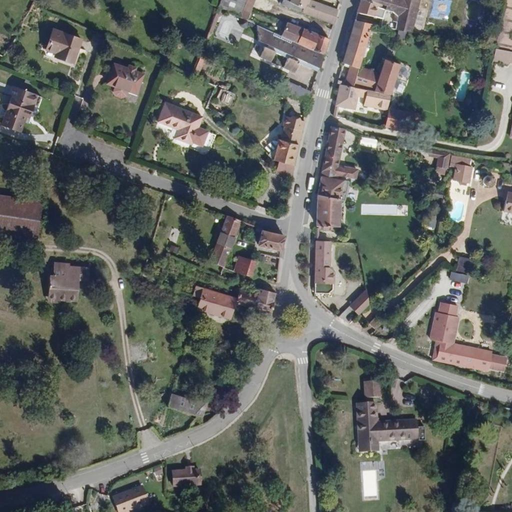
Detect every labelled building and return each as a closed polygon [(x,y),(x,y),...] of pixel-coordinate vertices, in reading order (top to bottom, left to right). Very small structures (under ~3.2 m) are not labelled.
[(247,19),(254,0),(220,0),(218,7),(226,10),(244,18),(247,19)] [(303,9),(290,2),(285,0),(282,0),(280,5),(301,13),(303,9)] [(291,0),(290,2),(303,9),(301,13),(333,23),(337,9),(312,0),(291,0)] [(391,11),(383,9),(385,6),(364,0),(360,0),(356,13),(382,19),(380,26),(394,29),(396,16),(391,11)] [(415,15),(417,0),(364,0),(385,6),(383,9),(391,11),(396,16),(394,29),(410,32),(415,15)] [(511,0),(503,0),(493,49),(509,52),(511,52),(511,0)] [(224,14),(226,10),(218,7),(208,32),(212,33),(219,16),(224,14)] [(357,67),(371,24),(354,20),(341,62),(349,64),(343,80),(337,78),(335,84),(338,85),(342,86),(343,82),(373,91),(388,94),(398,63),(384,59),(379,74),(357,67)] [(312,50),(281,35),(272,31),(257,24),(258,40),(268,45),(266,47),(264,46),(259,56),(270,62),(275,52),(287,58),(283,68),(294,73),(299,63),(300,59),(304,61),(302,65),(318,73),(324,54),(312,50)] [(324,54),(328,40),(303,29),(286,24),(283,31),(281,35),(312,50),(324,54)] [(281,35),(283,31),(274,27),(272,31),(281,35)] [(72,63),(80,39),(53,29),(45,50),(55,53),(54,56),(72,63)] [(507,62),(509,52),(493,49),(490,61),(507,64),(507,62)] [(135,94),(142,75),(135,73),(137,69),(129,66),(128,70),(114,65),(107,83),(115,86),(114,89),(115,94),(121,96),(126,94),(127,91),(135,94)] [(290,83),(287,94),(310,99),(312,87),(290,83)] [(354,109),(356,96),(364,98),(363,103),(373,105),(372,107),(385,110),(388,94),(373,91),(342,86),(338,85),(334,105),(354,109)] [(29,118),(32,106),(36,107),(40,95),(16,86),(2,125),(20,132),(25,117),(29,118)] [(229,109),(235,95),(220,88),(214,102),(229,109)] [(196,126),(199,117),(165,103),(158,122),(177,129),(174,137),(189,143),(190,140),(198,143),(203,129),(196,126)] [(410,131),(414,114),(388,109),(385,126),(410,131)] [(293,165),(303,121),(285,116),(283,126),(284,126),(281,140),(278,139),(273,160),(278,161),(293,165)] [(341,141),(343,128),(342,127),(330,125),(328,138),(341,141)] [(361,144),(376,147),(378,139),(362,136),(361,144)] [(337,167),(341,141),(328,138),(320,175),(336,179),(337,176),(355,179),(357,170),(343,167),(342,168),(337,167)] [(467,183),(470,167),(467,166),(468,159),(452,156),(450,166),(454,167),(452,180),(458,181),(465,183),(467,183)] [(445,168),(447,158),(439,157),(437,167),(445,168)] [(291,178),(293,165),(278,161),(275,173),(291,178)] [(343,201),(347,182),(336,179),(320,175),(316,195),(315,229),(330,229),(330,226),(338,226),(339,200),(343,201)] [(486,175),(483,182),(492,186),(495,180),(486,175)] [(0,236),(36,242),(41,204),(0,198),(0,236)] [(223,267),(240,220),(227,215),(209,261),(223,267)] [(281,250),(284,236),(262,230),(262,228),(251,224),(249,230),(260,234),(257,244),(281,250)] [(328,277),(329,242),(315,242),(314,269),(314,276),(328,277)] [(469,273),(472,259),(457,256),(455,270),(469,273)] [(251,277),(255,262),(238,257),(234,271),(251,277)] [(78,305),(81,284),(89,285),(91,274),(71,271),(72,268),(55,265),(53,280),(50,279),(47,297),(59,299),(58,302),(78,305)] [(468,282),(470,274),(452,271),(450,280),(468,282)] [(327,294),(328,277),(314,276),(313,293),(327,294)] [(254,309),(257,294),(239,289),(236,298),(196,286),(193,296),(199,298),(235,308),(237,304),(254,309)] [(271,319),(275,293),(259,288),(257,294),(254,309),(253,314),(271,319)] [(368,290),(351,305),(361,314),(371,305),(371,296),(368,290)] [(58,305),(58,302),(59,299),(47,297),(46,303),(58,305)] [(230,318),(235,308),(199,298),(196,309),(230,318)] [(451,344),(456,317),(453,316),(455,306),(439,302),(437,313),(434,312),(428,340),(435,341),(431,360),(486,371),(487,368),(503,371),(505,358),(490,355),(490,352),(451,344)] [(380,324),(374,318),(369,323),(374,329),(380,324)] [(380,397),(379,380),(363,381),(364,398),(380,397)] [(203,417),(207,401),(197,398),(196,402),(171,394),(167,407),(203,417)] [(417,438),(415,420),(376,423),(375,403),(355,404),(358,442),(377,441),(417,438)] [(378,451),(377,441),(358,442),(359,453),(378,451)] [(202,485),(201,470),(173,472),(174,486),(202,485)] [(69,492),(84,488),(83,483),(68,486),(69,492)] [(131,511),(149,505),(146,498),(143,496),(146,492),(144,487),(114,499),(119,511),(131,511)]
